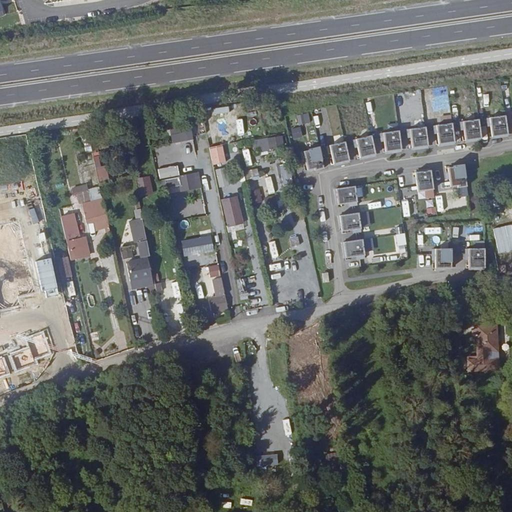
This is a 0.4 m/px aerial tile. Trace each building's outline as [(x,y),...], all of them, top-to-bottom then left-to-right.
[(214,114),(230,112),(229,105),(213,108),(214,114)] [(297,123),(311,123),(310,113),(297,113),(297,123)] [(492,137),(508,135),(506,116),(490,118),(491,126),(492,137)] [(236,119),(237,134),(245,133),(244,119),(236,119)] [(479,119),(467,121),(471,140),(482,138),(479,119)] [(191,122),(170,124),(171,142),(193,140),(191,122)] [(439,144),(455,142),(453,122),(437,125),(438,133),(439,144)] [(413,147),(429,145),(426,126),(410,128),(411,136),(413,147)] [(386,150),(402,148),(399,129),(383,131),(385,140),(386,150)] [(360,156),(376,153),(372,134),(356,137),(358,145),(360,156)] [(260,137),(260,149),(284,148),(284,136),(260,137)] [(334,162),(350,158),(346,139),(330,143),(332,151),(334,162)] [(225,151),(237,150),(236,142),(224,144),(225,151)] [(223,144),(209,147),(212,165),(227,162),(223,144)] [(320,145),(304,148),(306,157),(308,167),(315,166),(315,168),(324,166),(320,145)] [(168,147),(154,149),(156,163),(170,161),(168,147)] [(107,165),(102,165),(100,151),(93,152),(96,177),(108,175),(107,165)] [(500,177),(496,162),(481,166),(485,181),(500,177)] [(289,163),(280,164),(282,179),(291,178),(289,163)] [(448,167),(450,186),(457,185),(457,187),(466,186),(464,164),(453,165),(453,166),(448,167)] [(233,182),(229,166),(215,171),(220,187),(233,182)] [(258,167),(244,171),(247,182),(261,178),(258,167)] [(431,169),(415,171),(417,190),(433,188),(431,169)] [(199,171),(165,179),(169,194),(202,186),(199,171)] [(265,178),(269,194),(275,192),(271,176),(265,178)] [(355,184),(336,186),(338,202),(348,201),(357,200),(355,184)] [(90,191),(88,185),(81,186),(83,193),(90,191)] [(83,193),(81,186),(72,188),(73,195),(83,193)] [(415,214),(411,187),(398,188),(402,216),(415,214)] [(259,188),(249,190),(252,204),(262,202),(259,188)] [(104,215),(98,189),(90,191),(83,193),(85,202),(87,214),(93,213),(94,217),(104,215)] [(85,202),(83,193),(76,194),(79,204),(85,202)] [(184,193),(170,197),(173,207),(187,203),(184,193)] [(243,223),(239,208),(224,212),(228,227),(243,223)] [(174,219),(191,215),(190,209),(173,212),(174,219)] [(358,210),(339,213),(341,229),(352,227),(360,226),(358,210)] [(79,239),(73,214),(60,217),(70,260),(84,257),(80,239),(79,239)] [(110,231),(106,214),(104,215),(94,217),(96,231),(105,229),(105,232),(110,231)] [(142,217),(129,220),(134,241),(147,238),(142,217)] [(212,235),(182,238),(183,255),(214,252),(212,235)] [(89,256),(85,237),(80,239),(84,257),(89,256)] [(299,245),(298,237),(290,239),(291,247),(299,245)] [(355,254),(364,253),(362,237),(342,239),(344,255),(355,254)] [(387,255),(388,260),(406,258),(405,243),(399,243),(400,254),(387,255)] [(434,259),(434,267),(450,267),(450,248),(434,248),(434,259)] [(467,248),(467,267),(483,267),(483,248),(467,248)] [(68,256),(57,259),(62,278),(73,275),(68,256)] [(151,277),(147,259),(127,264),(131,281),(151,277)] [(66,345),(53,268),(42,270),(54,347),(66,345)] [(189,278),(200,275),(198,269),(188,272),(189,278)] [(152,284),(151,277),(131,281),(132,289),(152,284)] [(228,310),(221,278),(212,280),(216,297),(209,299),(213,313),(228,310)] [(186,323),(178,280),(156,284),(157,291),(174,289),(176,304),(167,306),(165,295),(160,296),(162,307),(167,306),(171,325),(186,323)] [(472,329),(473,336),(476,336),(477,357),(467,357),(468,371),(498,370),(496,325),(475,326),(476,329),(472,329)] [(343,461),(342,452),(317,456),(318,461),(319,461),(320,465),(343,461)]
